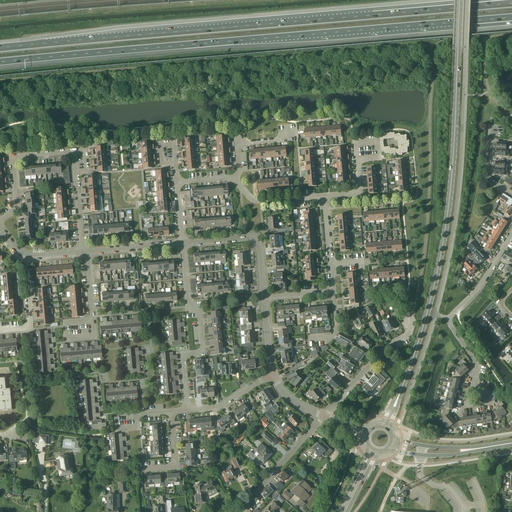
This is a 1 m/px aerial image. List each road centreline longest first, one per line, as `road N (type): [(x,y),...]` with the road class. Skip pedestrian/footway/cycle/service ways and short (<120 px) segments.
road 1 (motorway): [(511,3),(0,48)]
road 2 (motorway): [(0,61),(511,17)]
road 3 (secondary): [(385,427),(422,335),(450,203),(459,0)]
road 4 (residential): [(187,410),(183,355),(203,344),(197,308),(185,303),(180,244)]
road 5 (residential): [(474,375),(476,364),(447,320),(511,232)]
road 6 (residential): [(323,417),(366,365),(406,334),(410,316)]
road 7 (residential): [(180,244),(251,239),(259,248),(263,297)]
road 8 (residential): [(71,154),(11,160),(15,207),(0,220)]
road 9 (residential): [(243,508),(323,417)]
